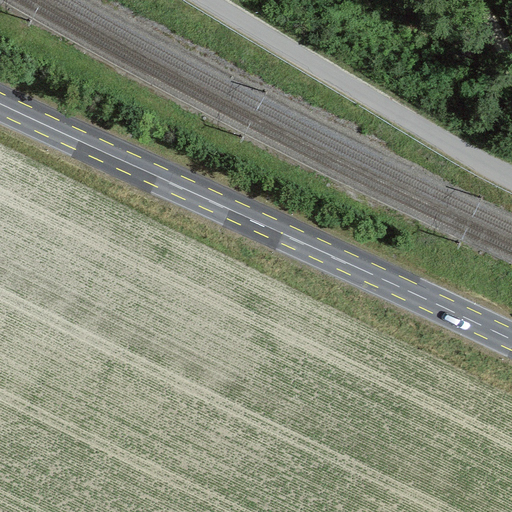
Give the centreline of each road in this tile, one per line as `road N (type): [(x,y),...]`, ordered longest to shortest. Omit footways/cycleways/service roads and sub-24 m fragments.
road 1 (secondary): [(511,339),(0,103)]
road 2 (unclassified): [(195,0),(511,177)]
